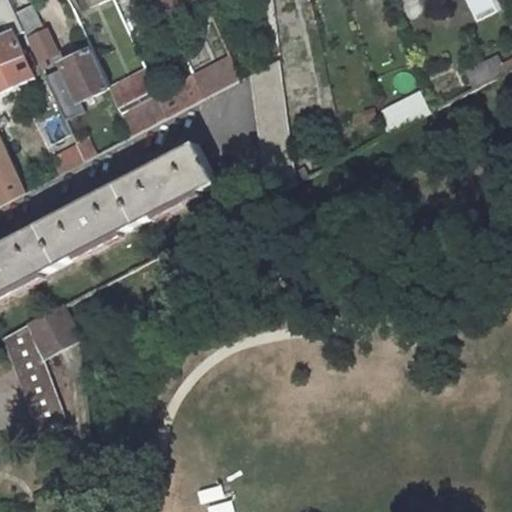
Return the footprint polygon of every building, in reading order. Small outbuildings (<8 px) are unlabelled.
[(10,0),(0,0),(0,26),(5,24),(11,36),(16,33),(25,29),(10,0)] [(41,63),(44,70),(50,67),(47,60),(60,54),(49,31),(46,32),(34,8),(19,15),(26,31),(41,63)] [(11,36),(0,40),(0,94),(37,77),(16,33),(11,36)] [(95,51),(65,65),(66,68),(47,77),(48,78),(58,101),(67,119),(85,111),(82,103),(112,90),(113,89),(112,88),(95,51)] [(467,72),(475,88),(500,75),(511,68),(511,58),(503,64),(498,56),(467,72)] [(229,57),(160,97),(170,119),(241,82),(229,57)] [(282,61),(253,76),(270,198),(298,183),(297,173),(282,61)] [(148,70),(112,88),(113,89),(112,90),(134,138),(170,119),(160,97),(148,70)] [(44,107),(58,101),(48,78),(34,85),(44,107)] [(399,103),(410,122),(430,111),(420,92),(399,103)] [(386,135),(410,122),(399,103),(381,112),(386,135)] [(366,111),(368,121),(378,118),(375,108),(366,111)] [(362,138),(366,146),(385,135),(381,127),(362,138)] [(0,132),(0,201),(3,208),(29,195),(0,132)] [(87,160),(98,155),(90,138),(79,143),(87,160)] [(0,300),(222,185),(201,144),(0,249),(0,300)] [(306,168),(297,173),(298,183),(311,176),(306,168)] [(31,326),(47,360),(85,339),(65,306),(31,326)] [(31,326),(7,339),(44,440),(72,426),(47,360),(31,326)]
